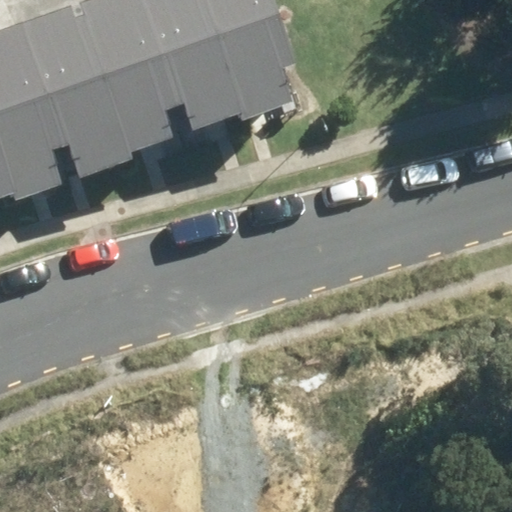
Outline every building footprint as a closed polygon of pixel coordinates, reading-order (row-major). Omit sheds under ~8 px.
[(149,0),(134,5),(178,137),(233,119),(193,0),(149,0)] [(257,0),(193,0),(233,119),(291,100),(257,0)] [(134,5),(79,24),(122,156),(178,137),(134,5)] [(51,33),(25,40),(68,172),(122,156),(79,24),(51,33)] [(0,48),(0,151),(14,190),(68,172),(25,40),(0,48)] [(0,151),(0,194),(14,190),(0,151)]
